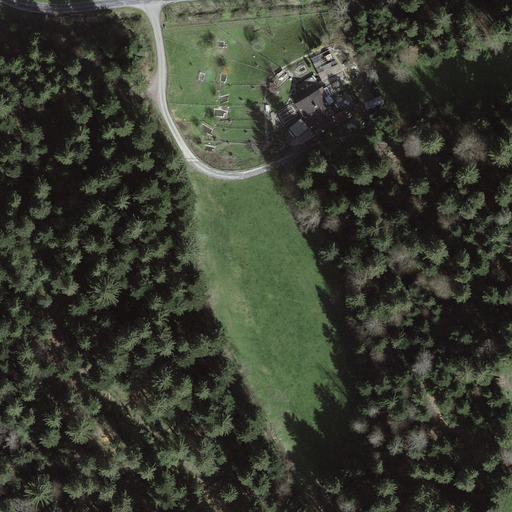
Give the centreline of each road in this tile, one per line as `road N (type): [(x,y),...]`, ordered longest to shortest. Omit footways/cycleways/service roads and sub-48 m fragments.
road 1 (track): [(61,511),(59,361),(100,276),(105,243),(81,206),(0,179)]
road 2 (residential): [(151,1),(158,84),(173,135),(192,164),(227,179),(290,156)]
road 3 (track): [(290,156),(332,134),(373,132),(511,168)]
road 4 (track): [(0,110),(158,84)]
road 5 (unclassified): [(3,0),(65,12),(151,1)]
